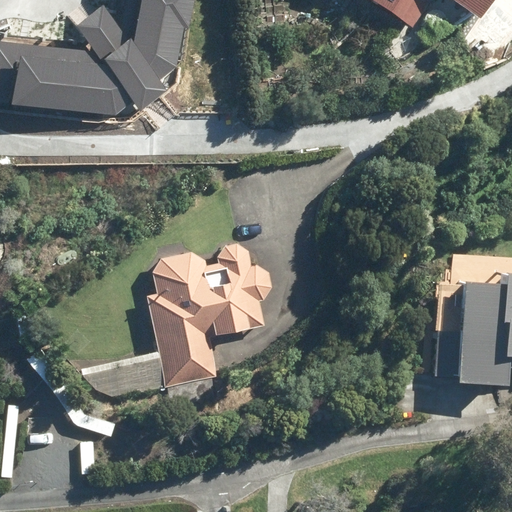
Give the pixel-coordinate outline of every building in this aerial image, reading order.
[(161,87),(154,79),(165,71),(170,71),(178,0),(111,0),(109,24),(90,2),(64,23),(85,49),(0,39),(0,103),(111,116),(112,110),(126,99),(134,109),(161,87)] [(375,0),(412,25),(429,0),(457,0),(484,18),(495,0),(375,0)] [(244,250),(233,242),(221,244),(214,256),(215,261),(202,264),(201,259),(188,250),(157,257),(149,271),(154,293),(142,295),(162,387),(214,376),(206,337),(260,324),(255,299),(259,298),(267,286),(264,272),(251,263),(248,264),(244,250)] [(510,281),(468,278),(465,330),(439,329),(436,375),(462,376),(462,380),(511,383),(511,377),(511,268),(511,269),(510,281)] [(113,435),(117,426),(87,412),(42,352),(30,361),(75,421),(113,435)] [(35,477),(40,416),(25,415),(26,406),(10,405),(4,475),(35,477)] [(95,441),(80,442),(81,473),(96,473),(95,441)]
